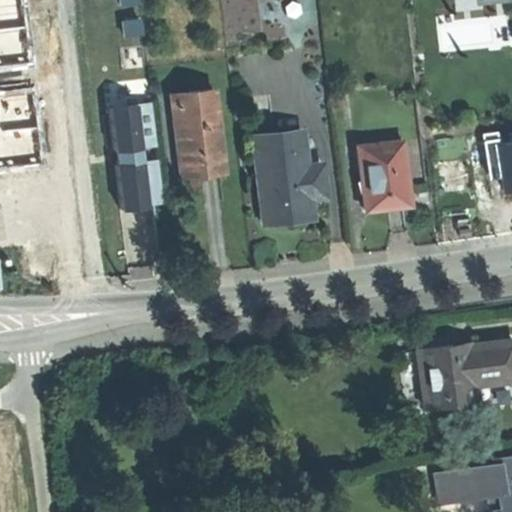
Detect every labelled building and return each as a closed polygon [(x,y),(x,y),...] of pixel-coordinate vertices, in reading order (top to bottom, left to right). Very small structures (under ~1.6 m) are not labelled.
[(174,98),(183,178),(205,175),(227,173),(218,93),(174,98)] [(147,101),(109,106),(120,201),(158,197),(147,101)] [(254,136),(263,222),(286,220),(311,217),(309,197),(324,195),(320,165),(305,166),(301,131),(254,136)] [(486,169),(501,167),(498,144),(499,144),(498,138),(482,140),(486,169)] [(402,141),(358,147),(365,211),(387,208),(409,206),(402,141)] [(501,167),(505,190),(511,188),(511,141),(499,144),(498,144),(501,167)] [(427,349),(435,406),(483,399),(481,386),(511,381),(511,342),(477,347),(476,342),(427,349)] [(446,470),(449,499),(494,494),(496,511),(511,511),(511,456),(498,459),(499,464),(446,470)]
